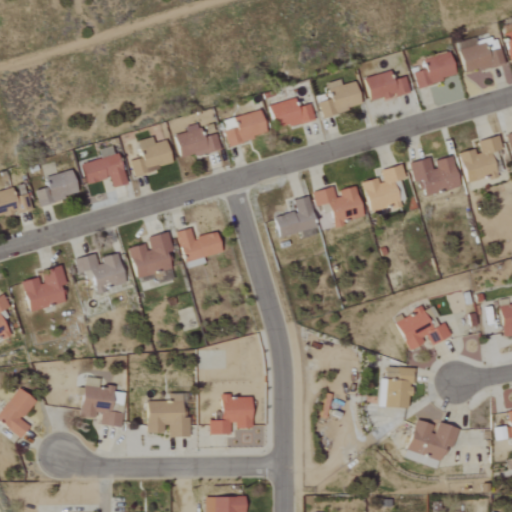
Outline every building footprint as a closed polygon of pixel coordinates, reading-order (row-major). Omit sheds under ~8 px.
[(505,64),(511,63),(511,29),(499,32),(505,64)] [(417,59),(420,69),(409,72),(413,87),(451,77),(445,52),(417,59)] [(405,92),(401,76),(387,80),(385,71),(359,79),(365,102),(405,92)] [(315,102),(319,116),(356,106),(350,82),(336,85),(335,80),(322,83),(327,99),(315,102)] [(306,104),(292,107),(290,100),(264,106),(270,130),(310,121),(306,104)] [(219,131),(224,146),(262,134),(254,110),(228,118),(231,127),(219,131)] [(175,160),(215,149),(209,125),(169,135),(175,160)] [(511,131),(502,135),(507,154),(511,152),(511,131)] [(455,153),(462,183),(499,174),(494,157),(499,156),(494,136),(471,141),(473,148),(455,153)] [(167,165),(160,141),(149,144),(148,138),(133,142),(137,158),(125,161),(129,175),(167,165)] [(120,185),(115,155),(76,162),(80,184),(106,179),(107,187),(120,185)] [(405,163),(410,183),(417,181),(420,196),(456,187),(448,156),(428,161),(427,157),(405,163)] [(363,212),(400,206),(395,181),(400,180),(398,165),(375,169),(376,178),(358,181),(363,212)] [(36,205),(73,194),(66,171),(39,179),(42,187),(31,191),(36,205)] [(0,216),(27,207),(22,193),(11,197),(8,186),(0,188),(0,216)] [(330,187),(308,192),(311,207),(323,204),(329,228),(339,226),(338,222),(358,217),(350,186),(331,191),(330,187)] [(269,217),(274,239),(311,232),(304,197),(288,200),(291,213),(269,217)] [(199,258),(216,253),(211,232),(189,238),(186,228),(172,233),(181,269),(201,264),(199,258)] [(120,286),(114,253),(94,257),(93,254),(71,258),(73,273),(79,272),(81,280),(88,279),(90,291),(120,286)] [(23,311),(58,304),(55,286),(61,285),(57,266),(34,271),(36,278),(17,282),(23,311)] [(511,304),(494,307),(498,337),(511,334),(511,304)] [(445,336),(438,322),(436,323),(429,309),(420,313),(418,309),(390,323),(404,351),(422,342),(424,346),(445,336)] [(375,407),(405,409),(407,369),(383,367),(381,392),(376,392),(375,407)] [(74,417),(94,419),(93,425),(117,428),(119,406),(106,404),(108,389),(77,386),(74,417)] [(31,402),(14,389),(0,406),(0,426),(15,438),(24,427),(16,420),(31,402)] [(185,438),(185,418),(177,418),(176,404),(184,404),(184,394),(163,394),(163,403),(141,403),(142,433),(162,433),(162,438),(185,438)] [(246,429),(246,399),(223,399),(223,394),(214,394),(214,420),(204,420),(204,435),(227,436),(227,429),(246,429)] [(511,410),(503,411),(507,443),(511,442),(511,447),(511,410)] [(433,468),(439,446),(448,449),(454,429),(432,423),(431,426),(411,420),(399,458),(433,468)]
